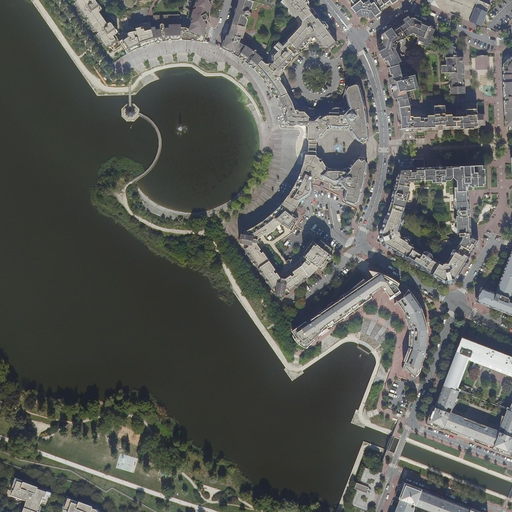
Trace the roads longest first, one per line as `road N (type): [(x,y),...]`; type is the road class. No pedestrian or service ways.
road 1 (residential): [(357,41),(377,92),(384,150),(362,247)]
road 2 (residential): [(410,423),(456,303)]
